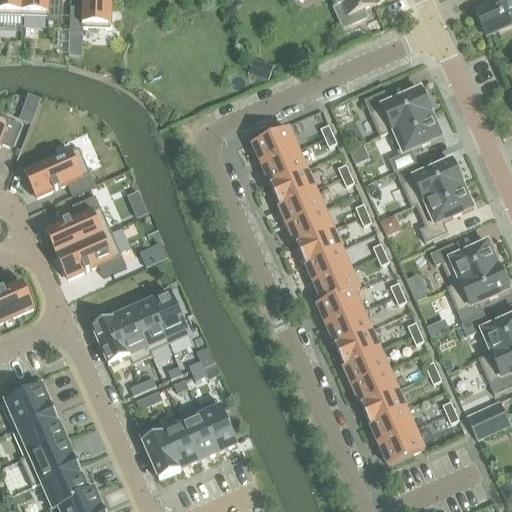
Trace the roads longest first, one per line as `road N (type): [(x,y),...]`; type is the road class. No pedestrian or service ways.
road 1 (residential): [(364,511),(210,159),(213,140),(226,130),(438,34)]
road 2 (residential): [(148,511),(62,327)]
road 3 (residential): [(511,197),(438,34)]
